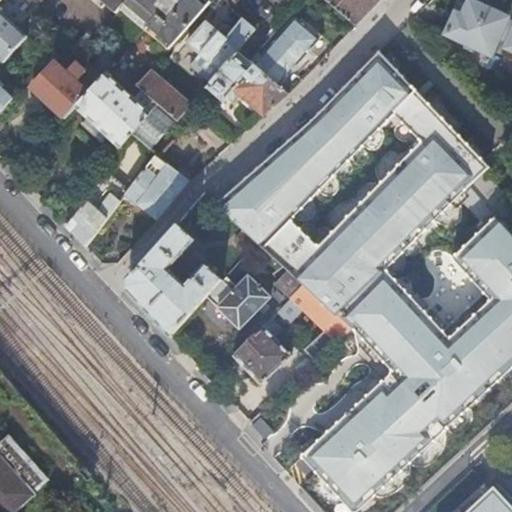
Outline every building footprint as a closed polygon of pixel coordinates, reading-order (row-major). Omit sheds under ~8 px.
[(96,0),(115,16),(121,9),(128,0),(96,0)] [(128,0),(121,9),(168,50),(210,2),(207,0),(128,0)] [(273,0),(287,12),(297,0),(273,0)] [(327,0),(357,25),(380,0),(327,0)] [(511,27),(504,24),(507,18),(507,17),(469,1),(462,16),(455,13),(445,36),(491,56),(498,39),(506,43),(504,48),(511,51),(511,27)] [(27,37),(0,13),(0,59),(3,63),(27,37)] [(254,64),(279,86),(322,36),(296,15),(254,64)] [(187,43),(219,71),(236,50),(254,28),(242,18),(230,33),(225,29),(220,28),(217,31),(205,21),(187,43)] [(44,30),(39,35),(43,39),(48,34),(44,30)] [(434,50),(445,61),(452,54),(442,43),(434,50)] [(76,69),(95,85),(105,75),(113,66),(93,50),(76,69)] [(234,90),(264,116),(289,94),(279,86),(254,64),(236,50),(219,71),(206,87),(224,101),(234,90)] [(259,243),(290,272),(305,286),(335,316),(350,331),(391,373),(299,457),(349,511),(356,511),(511,370),(511,232),(500,220),(498,217),(453,259),(491,300),(447,340),(384,270),(471,186),(484,174),(490,168),(380,52),(314,119),(218,205),(245,231),(259,243)] [(64,119),(75,107),(88,93),(65,73),(71,67),(68,54),(54,55),(54,63),(31,88),(64,119)] [(159,106),(178,122),(187,110),(191,106),(150,70),(137,85),(142,90),(159,106)] [(75,107),(121,149),(133,135),(134,135),(159,106),(142,90),(134,100),(105,75),(95,85),(88,93),(75,107)] [(0,110),(11,98),(0,88),(0,110)] [(159,106),(134,135),(152,151),(178,122),(159,106)] [(185,129),(184,130),(186,131),(197,119),(187,110),(178,122),(185,129)] [(126,196),(157,220),(190,181),(168,166),(162,175),(156,171),(152,175),(146,170),(126,196)] [(505,198),(484,174),(471,186),(492,209),(505,198)] [(205,214),(217,202),(206,193),(195,205),(205,214)] [(67,225),(87,247),(121,202),(111,194),(107,198),(104,196),(100,200),(103,203),(97,209),(88,201),(67,225)] [(511,205),(505,198),(492,209),(491,210),(498,217),(500,220),(511,208),(511,205)] [(208,298),(223,282),(206,265),(187,285),(171,270),(196,242),(178,225),(130,277),(129,292),(140,303),(171,338),(208,298)] [(259,243),(245,231),(236,241),(250,253),(259,243)] [(292,299),(305,286),(290,272),(280,282),(278,285),(292,299)] [(234,292),(223,282),(208,298),(232,322),(230,324),(228,328),(233,333),(242,329),(271,299),(249,277),(234,292)] [(350,331),(335,316),(305,286),(292,299),(324,332),(305,350),(317,361),(350,331)] [(272,327),(268,323),(234,357),(261,385),(291,355),(268,332),(272,327)] [(264,418),(254,408),(247,415),(257,425),(264,418)] [(0,511),(11,511),(49,479),(9,435),(0,442),(0,511)] [(511,511),(511,509),(486,482),(454,511),(511,511)]
